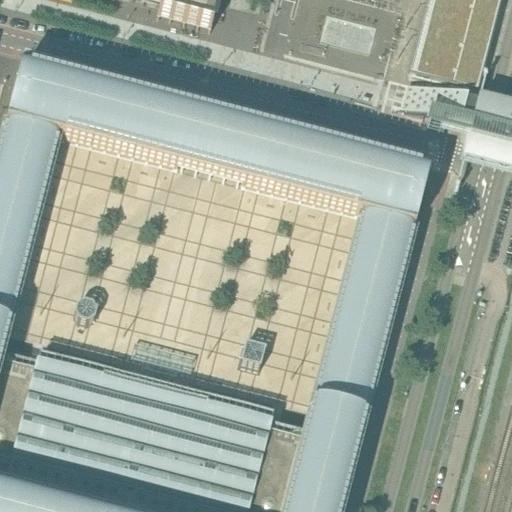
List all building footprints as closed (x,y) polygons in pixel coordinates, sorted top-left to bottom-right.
[(160,0),(159,8),(155,21),(209,35),(217,0),(160,0)] [(274,0),(262,50),(263,50),(285,56),(384,82),(430,94),(445,98),(447,90),(449,85),(470,0),(274,0)] [(0,511),(339,511),(362,425),(426,182),(221,129),(18,76),(4,129),(0,145),(0,511)] [(426,109),(430,97),(403,90),(401,97),(406,98),(404,104),(403,108),(398,107),(397,113),(424,120),(426,109)] [(504,159),(509,139),(490,134),(485,154),(504,159)]
